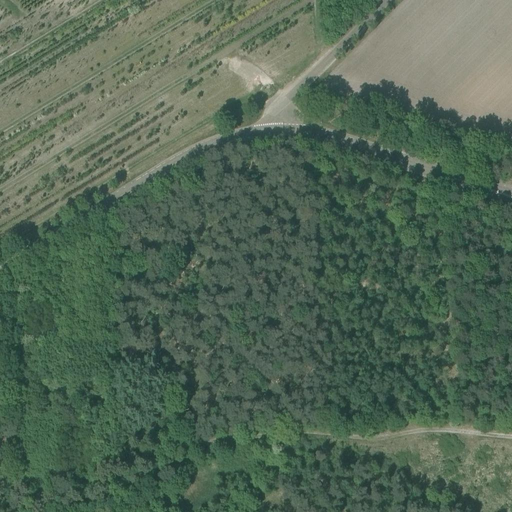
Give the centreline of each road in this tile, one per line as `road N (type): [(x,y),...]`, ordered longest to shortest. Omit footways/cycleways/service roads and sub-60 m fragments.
road 1 (track): [(511,435),(411,430),(163,448),(0,497)]
road 2 (tertiary): [(0,268),(218,137),(271,128)]
road 3 (tertiary): [(271,128),(511,195)]
road 4 (unclassified): [(387,0),(271,128)]
